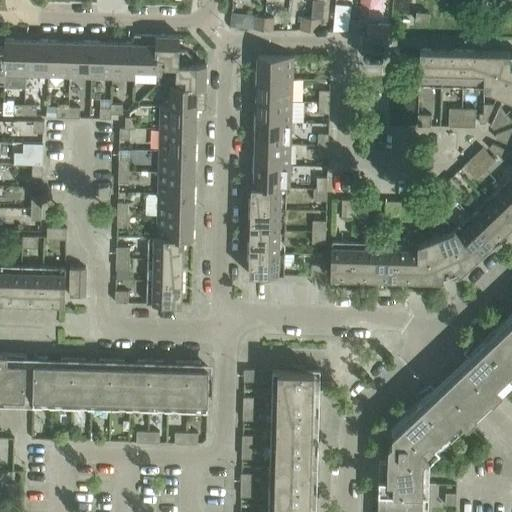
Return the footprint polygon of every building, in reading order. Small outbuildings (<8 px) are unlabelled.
[(300,29),(310,30),(312,0),(303,0),(302,9),(300,29)] [(312,0),(310,30),(319,31),(322,0),(312,0)] [(347,30),(356,31),(358,16),(359,6),(350,5),(347,30)] [(358,16),(356,31),(365,32),(366,32),(368,7),(359,6),(358,16)] [(426,12),(416,11),(415,20),(428,21),(429,12),(426,12)] [(263,29),(264,16),(255,15),(253,28),(263,29)] [(273,17),(264,16),(263,29),(272,30),(273,17)] [(378,22),(377,37),(388,37),(389,23),(378,22)] [(156,70),(157,34),(134,34),(134,42),(135,69),(156,70)] [(156,70),(156,76),(164,76),(164,64),(177,64),(189,52),(186,49),(179,49),(179,35),(157,34),(156,70)] [(5,74),(24,75),(25,39),(4,39),(4,47),(5,74)] [(46,75),(47,40),(25,39),(24,75),(46,75)] [(68,76),(69,40),(47,40),(46,75),(68,76)] [(89,77),(90,41),(69,40),(68,76),(89,77)] [(111,77),(112,42),(90,41),(89,77),(111,77)] [(135,69),(134,42),(112,42),(111,77),(135,78),(135,69)] [(418,84),(441,85),(442,49),(420,49),(418,84)] [(463,50),(442,49),(441,85),(462,86),(463,50)] [(485,51),(463,50),(462,86),(484,86),(485,51)] [(511,51),(485,51),(484,86),(511,98),(511,65),(510,64),(511,51)] [(176,76),(176,85),(206,86),(206,63),(192,63),(192,56),(189,52),(177,64),(176,76)] [(257,54),(257,77),(292,78),(293,56),(257,54)] [(331,57),(320,56),(320,68),(330,68),(331,57)] [(196,107),(196,108),(205,109),(206,86),(176,85),(176,76),(164,75),(164,76),(164,84),(170,84),(169,105),(170,106),(196,107)] [(257,77),(256,99),(292,100),(292,78),(257,77)] [(329,101),(330,89),(319,89),(319,101),(329,101)] [(256,99),(255,120),(291,121),(301,122),(302,100),(292,100),(256,99)] [(329,112),(329,101),(319,101),(318,112),(329,112)] [(111,102),(111,106),(111,118),(111,113),(122,113),(122,109),(122,102),(111,102)] [(4,113),(24,114),(24,103),(4,103),(4,113)] [(35,103),(24,103),(24,114),(35,114),(35,103)] [(484,103),(483,112),(489,113),(494,103),(484,103)] [(160,128),(196,129),(196,108),(196,107),(170,106),(169,105),(161,105),(160,128)] [(495,115),(499,120),(506,113),(499,105),(495,115)] [(56,116),(68,116),(68,106),(57,106),(56,116)] [(80,106),(68,106),(68,116),(79,117),(80,106)] [(99,117),(111,118),(111,106),(100,106),(99,117)] [(485,123),(489,113),(483,112),(479,112),(479,122),(485,123)] [(511,119),(506,113),(499,120),(503,124),(511,120),(511,119)] [(503,124),(499,120),(495,115),(490,125),(493,128),(503,124)] [(129,116),(125,116),(125,127),(130,127),(131,127),(135,127),(135,116),(129,116)] [(33,142),(43,142),(44,120),(33,119),(33,120),(17,120),(16,141),(33,142)] [(255,142),(290,143),(291,121),(255,120),(255,142)] [(130,127),(125,127),(120,127),(119,138),(130,138),(131,127),(130,127)] [(196,129),(160,128),(159,149),(195,150),(196,129)] [(505,142),(505,135),(505,129),(495,133),(495,137),(505,142)] [(318,132),(317,144),(328,144),(328,133),(318,132)] [(255,142),(254,164),(290,165),(290,143),(255,142)] [(495,154),(498,151),(502,147),(492,142),(488,147),(495,154)] [(328,144),(317,144),(317,155),(328,156),(328,144)] [(486,151),(482,146),(473,155),(477,160),(486,151)] [(502,147),(498,151),(504,158),(511,151),(502,147)] [(194,172),(195,150),(159,149),(159,171),(194,172)] [(477,160),(481,164),(491,155),(486,151),(477,160)] [(33,152),(32,164),(43,164),(43,152),(33,152)] [(481,164),(477,160),(473,155),(468,160),(476,169),(481,164)] [(481,164),(485,169),(495,160),(491,155),(481,164)] [(129,159),(119,158),(118,170),(129,170),(129,159)] [(472,173),(476,169),(468,160),(463,165),(472,173)] [(32,175),(43,175),(43,164),(32,164),(32,175)] [(289,187),(290,165),(254,164),(253,185),(286,186),(286,187),(289,187)] [(481,164),(476,169),(472,173),(476,178),(485,169),(481,164)] [(129,182),(129,170),(118,170),(118,181),(129,182)] [(194,194),(194,172),(159,171),(158,193),(194,194)] [(511,173),(500,185),(511,196),(511,173)] [(320,188),(327,188),(327,176),(317,176),(316,187),(320,188)] [(451,176),(446,181),(454,190),(459,185),(451,176)] [(450,194),(454,190),(446,181),(441,185),(445,190),(450,194)] [(251,185),(250,207),(286,208),(286,187),(286,186),(253,185),(251,185)] [(445,190),(441,185),(432,194),(436,199),(445,190)] [(459,185),(454,190),(450,194),(454,198),(463,189),(459,185)] [(509,225),(511,222),(511,196),(500,185),(485,199),(509,225)] [(445,190),(436,199),(440,203),(450,194),(445,190)] [(193,215),(194,194),(158,193),(157,214),(193,215)] [(444,208),(454,198),(450,194),(440,203),(444,208)] [(31,207),(41,207),(42,196),(31,195),(31,207)] [(485,199),(469,214),(494,240),(509,225),(485,199)] [(427,204),(431,214),(435,210),(438,207),(431,200),(427,204)] [(117,213),(128,213),(129,202),(117,201),(117,213)] [(415,216),(419,216),(425,216),(422,206),(416,206),(415,216)] [(30,218),(31,218),(41,219),(41,207),(31,207),(30,218)] [(250,207),(249,229),(285,230),(286,208),(250,207)] [(431,214),(435,224),(442,217),(435,210),(431,214)] [(128,225),(128,213),(117,213),(117,224),(128,225)] [(184,237),(193,238),(193,215),(157,214),(157,235),(157,236),(184,237)] [(478,255),(494,240),(469,214),(453,229),(478,255)] [(425,216),(419,216),(419,226),(429,226),(425,216)] [(46,238),(66,238),(67,227),(47,226),(46,238)] [(249,229),(249,251),(285,252),(285,230),(249,229)] [(460,272),(478,255),(453,229),(419,242),(418,278),(443,279),(443,265),(450,263),(460,272)] [(22,246),(31,247),(35,247),(36,235),(22,235),(22,246)] [(147,258),(183,259),(184,237),(157,236),(157,235),(148,235),(147,258)] [(330,275),(352,276),(353,240),(331,240),(330,275)] [(353,240),(352,276),(374,277),(375,241),(353,240)] [(374,277),(396,277),(397,242),(375,241),(374,277)] [(397,242),(396,277),(418,278),(419,242),(397,242)] [(116,245),(116,257),(129,257),(130,246),(116,245)] [(249,251),(248,273),(284,274),(284,264),(293,264),(293,252),(285,252),(249,251)] [(129,269),(129,257),(116,257),(116,268),(129,269)] [(147,280),(182,281),(183,259),(147,258),(147,280)] [(0,299),(20,300),(21,265),(0,263),(0,299)] [(42,301),(44,265),(21,265),(20,300),(42,301)] [(65,302),(66,266),(44,265),(42,301),(65,302)] [(70,266),(69,294),(85,294),(86,266),(70,266)] [(146,302),(182,303),(182,281),(147,280),(146,302)] [(128,290),(115,289),(115,301),(128,301),(128,290)] [(378,488),(377,511),(427,511),(429,482),(429,478),(423,478),(423,459),(423,458),(427,455),(429,458),(430,458),(463,427),(468,422),(475,415),(476,414),(486,405),(492,399),(492,398),(494,397),(501,390),(506,386),(511,379),(511,310),(482,339),(481,340),(478,343),(467,353),(466,354),(471,358),(463,365),(462,367),(454,374),(446,382),(444,383),(437,390),(433,385),(432,386),(422,396),(419,399),(418,400),(395,422),(400,427),(392,435),(392,440),(388,444),(387,457),(379,457),(378,488)] [(0,511),(0,396),(4,396),(3,402),(25,403),(26,353),(0,351),(0,511)] [(34,353),(32,403),(207,408),(208,367),(212,367),(212,361),(86,357),(36,355),(36,353),(34,353)] [(244,368),(244,380),(255,380),(255,368),(244,368)] [(272,368),(267,511),(309,511),(310,499),(316,499),(317,473),(311,473),(311,460),(317,460),(318,435),(312,435),(312,422),(318,422),(319,397),(313,397),(313,384),(320,384),(320,370),(272,368)] [(243,396),(243,407),(254,407),(254,396),(243,396)] [(254,419),(254,407),(243,407),(242,418),(254,419)] [(136,441),(148,441),(148,430),(136,430),(136,441)] [(159,430),(148,430),(148,441),(159,441),(159,430)] [(175,442),(186,442),(186,431),(175,431),(175,442)] [(186,431),(186,442),(197,443),(198,431),(186,431)] [(242,434),(242,445),(253,446),(253,434),(242,434)] [(253,457),(253,446),(242,445),(241,457),(253,457)] [(464,464),(472,456),(464,448),(456,456),(464,464)] [(241,472),(241,483),(252,484),(252,472),(241,472)] [(252,484),(241,483),(240,495),(252,495),(252,484)] [(456,503),(456,492),(445,491),(445,503),(456,503)]
